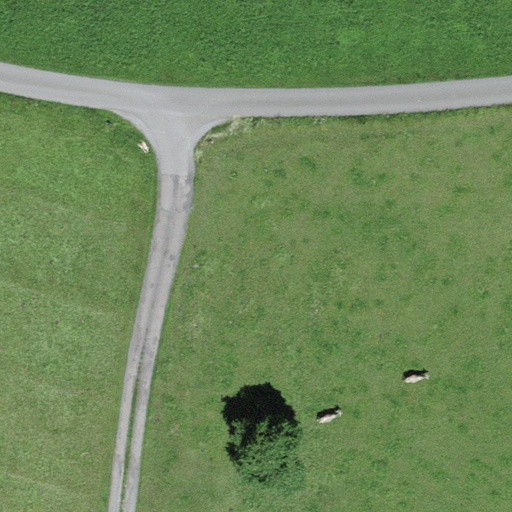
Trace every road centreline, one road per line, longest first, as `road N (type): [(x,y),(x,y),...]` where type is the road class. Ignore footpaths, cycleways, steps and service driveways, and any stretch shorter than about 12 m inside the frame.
road 1 (track): [(0,77),(88,103),(269,109),(511,91)]
road 2 (track): [(126,511),(189,106)]
